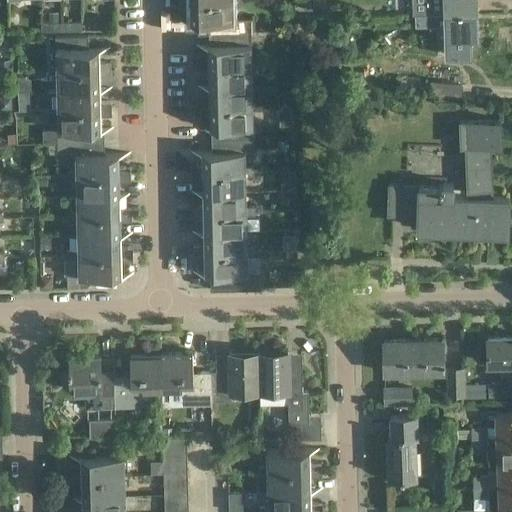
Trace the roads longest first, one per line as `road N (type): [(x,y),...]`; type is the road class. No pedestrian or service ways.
road 1 (residential): [(157,310),(151,0)]
road 2 (residential): [(348,511),(342,304)]
road 3 (residential): [(29,511),(22,314)]
road 4 (residential): [(157,310),(342,304)]
road 5 (residential): [(342,304),(511,299)]
road 6 (residential): [(22,314),(157,310)]
